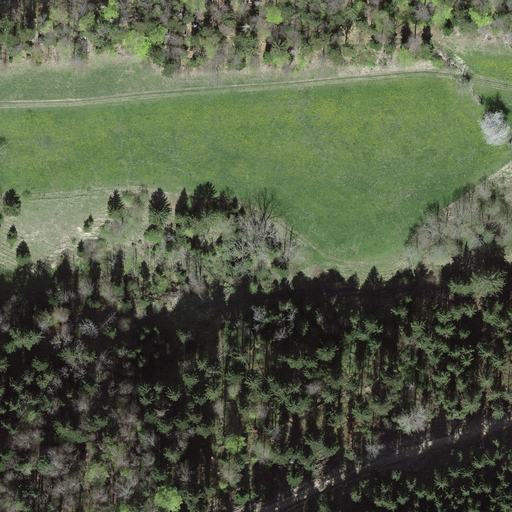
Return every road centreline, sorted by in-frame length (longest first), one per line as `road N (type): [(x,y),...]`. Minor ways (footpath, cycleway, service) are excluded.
road 1 (track): [(511,88),(442,75),(0,107)]
road 2 (track): [(254,511),(420,446),(511,420)]
road 3 (track): [(164,312),(117,335),(0,355)]
road 4 (track): [(357,0),(432,39),(468,80)]
